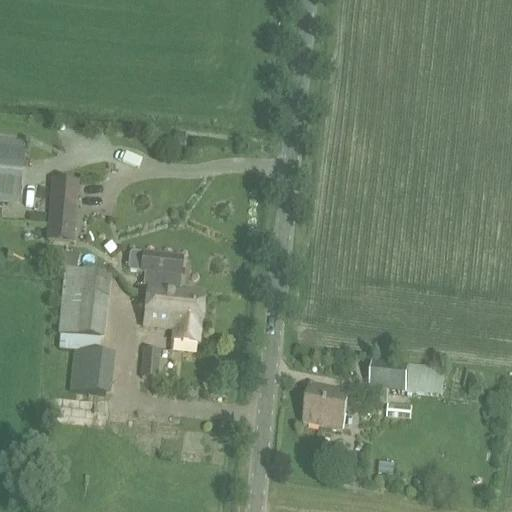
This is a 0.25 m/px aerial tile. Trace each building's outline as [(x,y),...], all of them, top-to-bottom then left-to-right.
[(185,138),(174,137),(173,148),(184,149),(185,138)] [(20,206),(26,144),(0,141),(0,204),(2,204),(20,206)] [(73,242),(78,183),(53,181),(48,240),(73,242)] [(143,289),(148,289),(148,288),(179,291),(182,261),(132,256),(129,258),(128,272),(130,274),(145,276),(143,289)] [(58,337),(60,337),(99,342),(104,342),(111,277),(64,272),(58,337)] [(148,288),(148,289),(144,329),(175,332),(174,343),(198,346),(203,293),(179,291),(148,288)] [(98,356),(99,342),(60,337),(59,352),(73,353),(98,356)] [(141,375),(158,376),(160,351),(143,350),(141,375)] [(115,357),(98,356),(73,353),(69,393),(110,398),(115,357)] [(408,395),(411,367),(374,363),(370,391),(408,395)] [(443,370),(411,367),(408,395),(441,397),(443,370)] [(304,426),(342,434),(349,397),(311,389),(304,426)] [(134,412),(133,440),(151,440),(152,413),(134,412)] [(415,489),(419,490),(423,489),(425,485),(423,481),(419,479),(415,481),(414,485),(415,489)]
